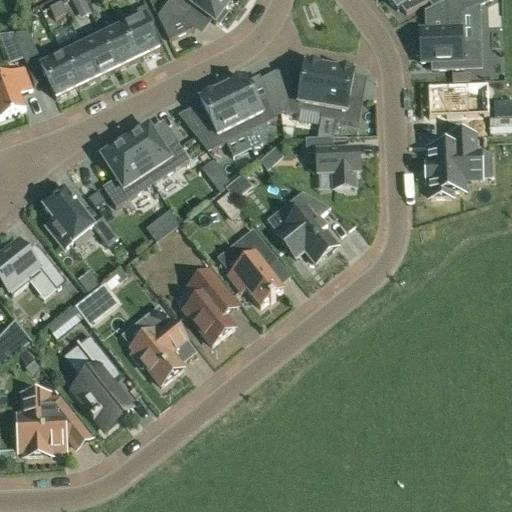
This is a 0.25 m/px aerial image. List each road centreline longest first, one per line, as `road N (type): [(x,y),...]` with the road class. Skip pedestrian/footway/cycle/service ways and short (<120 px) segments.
road 1 (residential): [(0,506),(81,500),(118,479),(391,254),(400,204),(395,77),(389,51),(348,0)]
road 2 (residential): [(281,0),(267,31),(243,51),(57,147)]
